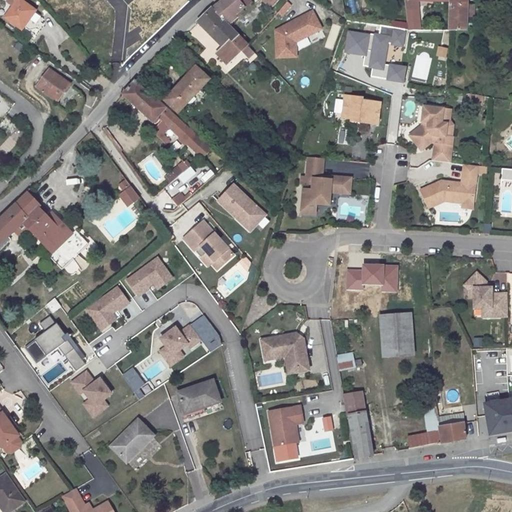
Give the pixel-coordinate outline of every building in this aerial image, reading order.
[(27,28),(35,17),(32,15),(35,11),(19,0),(8,0),(7,2),(12,6),(5,17),(21,30),(24,26),(27,28)] [(244,12),(242,9),(245,7),(238,0),(221,0),(211,8),(225,22),(234,16),(236,18),(244,12)] [(261,0),(270,9),(277,0),(261,0)] [(354,0),(346,0),(351,15),(358,13),(354,0)] [(404,0),(408,30),(420,29),(417,1),(416,0),(404,0)] [(449,0),(449,1),(448,31),(465,31),(465,17),(466,5),(466,0),(449,0)] [(292,5),(288,2),(279,12),(283,15),(292,5)] [(466,5),(465,17),(474,18),(474,6),(466,5)] [(227,25),(225,22),(211,8),(208,10),(197,21),(223,48),(217,54),(227,64),(248,45),(227,25)] [(312,12),(275,29),(276,59),(298,58),(297,43),(323,31),(312,12)] [(234,16),(225,22),(227,25),(236,18),(234,16)] [(406,22),(391,20),(390,35),(405,36),(406,22)] [(22,52),(25,46),(16,42),(13,48),(22,52)] [(448,48),(438,46),(437,55),(446,57),(448,48)] [(209,79),(196,66),(164,101),(177,114),(209,79)] [(36,87),(56,101),(69,84),(49,69),(43,77),(41,75),(40,78),(42,79),(36,87)] [(109,81),(97,72),(92,79),(104,87),(109,81)] [(189,129),(186,126),(157,99),(156,100),(135,81),(123,95),(155,125),(160,119),(180,138),(189,129)] [(482,96),(468,94),(467,102),(480,105),(482,96)] [(363,99),(345,96),(342,118),(352,119),(359,120),(359,123),(377,125),(380,103),(362,101),(363,99)] [(452,109),(424,105),(420,125),(408,134),(423,152),(434,143),(432,160),(452,162),(456,127),(451,122),(452,109)] [(6,116),(0,121),(0,127),(9,136),(18,127),(6,116)] [(326,159),(307,157),(306,176),(300,176),(299,184),(311,184),(312,175),(325,176),(326,159)] [(489,167),(464,164),(461,183),(443,181),(419,189),(429,209),(446,201),(461,203),(463,208),(474,209),(478,173),(488,175),(489,167)] [(184,173),(179,166),(166,177),(171,183),(184,173)] [(205,182),(214,174),(210,169),(201,177),(205,182)] [(311,189),(302,188),(301,215),(317,216),(317,206),(331,207),(332,193),(351,194),(352,177),(325,176),(312,175),(311,184),(311,189)] [(235,183),(218,201),(253,234),(270,216),(235,183)] [(131,187),(123,193),(130,203),(139,197),(131,187)] [(37,207),(39,205),(27,192),(2,216),(13,231),(23,221),(41,240),(44,237),(55,247),(68,236),(61,229),(65,226),(55,216),(50,220),(47,217),(37,207)] [(200,203),(171,223),(178,234),(207,213),(200,203)] [(2,216),(0,218),(0,243),(8,236),(13,231),(2,216)] [(203,221),(183,238),(200,258),(206,253),(217,265),(221,266),(233,255),(203,221)] [(68,236),(72,233),(65,226),(61,229),(68,236)] [(166,229),(163,231),(170,240),(173,238),(166,229)] [(0,249),(11,239),(8,236),(0,243),(0,249)] [(41,240),(51,250),(55,247),(44,237),(41,240)] [(206,253),(200,258),(207,266),(211,263),(216,269),(221,266),(217,265),(206,253)] [(175,279),(158,255),(125,278),(137,295),(152,284),(157,292),(175,279)] [(246,268),(252,263),(245,256),(240,261),(246,268)] [(482,309),(482,317),(507,316),(507,294),(491,294),(491,288),(486,288),(486,282),(476,273),(467,282),(473,288),(473,298),(473,309),(482,309)] [(467,282),(464,286),(469,290),(469,298),(473,298),(473,288),(467,282)] [(118,285),(84,308),(102,333),(120,320),(114,312),(130,301),(118,285)] [(407,313),(381,317),(387,357),(413,353),(407,313)] [(43,328),(54,322),(50,316),(39,322),(43,328)] [(168,346),(162,350),(172,364),(184,356),(180,351),(189,345),(193,350),(207,340),(193,320),(181,327),(178,323),(160,335),(168,346)] [(76,370),(87,362),(59,322),(25,346),(37,362),(59,347),(76,370)] [(296,337),(296,334),(261,340),(263,355),(284,351),(285,357),(288,374),(308,370),(303,339),(300,339),(296,337)] [(483,345),(482,337),(474,338),(475,346),(483,345)] [(263,355),(264,360),(285,357),(284,351),(263,355)] [(340,370),(356,367),(353,351),(336,355),(340,370)] [(93,419),(110,406),(105,399),(113,393),(100,376),(95,380),(87,369),(70,381),(85,401),(82,404),(93,419)] [(212,381),(177,392),(184,414),(220,402),(212,381)] [(343,396),(346,410),(353,409),(354,414),(365,412),(361,393),(343,396)] [(511,399),(485,404),(487,420),(511,415),(511,399)] [(299,406),(268,412),(274,447),(294,443),(293,436),(289,433),(289,430),(294,424),(295,424),(302,423),(299,406)] [(348,415),(355,458),(373,455),(365,412),(354,414),(353,409),(346,410),(347,416),(348,415)] [(7,420),(0,410),(0,446),(1,448),(3,447),(16,437),(18,436),(13,429),(7,420)] [(438,417),(440,431),(442,443),(465,439),(462,413),(438,417)] [(511,415),(487,420),(490,435),(511,430),(511,415)] [(9,419),(7,420),(13,429),(15,427),(9,419)] [(138,419),(110,446),(126,462),(154,435),(138,419)] [(467,436),(477,436),(476,422),(466,423),(467,436)] [(293,436),(294,443),(298,443),(295,424),(294,424),(289,430),(289,433),(293,436)] [(442,443),(440,431),(408,437),(411,449),(442,443)] [(16,437),(3,447),(6,452),(11,453),(20,447),(20,442),(16,437)] [(5,474),(0,477),(0,506),(4,511),(8,511),(24,501),(5,474)] [(75,489),(62,496),(70,511),(113,511),(108,502),(92,511),(89,511),(87,511),(84,506),(75,489)]
